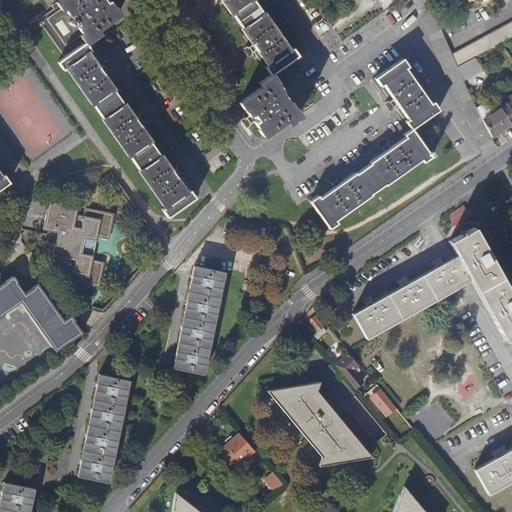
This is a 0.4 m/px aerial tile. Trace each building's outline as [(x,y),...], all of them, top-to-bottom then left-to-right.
[(54,8),(38,19),(65,56),(85,42),(98,32),(96,29),(119,12),(114,6),(113,6),(108,0),(58,0),(51,5),(54,8)] [(221,0),(232,14),(233,13),(243,28),(242,29),(268,66),(266,67),(271,76),(299,56),(293,48),(291,50),(264,13),(263,14),(253,0),(221,0)] [(427,0),(412,0),(453,91),(483,152),(494,146),(465,86),(427,0)] [(511,22),(452,55),(457,68),(474,58),(501,43),(511,37),(511,22)] [(65,56),(58,61),(63,69),(66,68),(92,104),(93,103),(103,118),(102,119),(127,156),(129,155),(139,169),(138,170),(163,206),(161,208),(166,216),(194,197),(188,189),(186,191),(160,154),(159,155),(149,141),(150,140),(124,103),(123,103),(113,89),(114,88),(88,51),(91,50),(85,42),(65,56)] [(457,68),(463,82),(483,71),(474,58),(457,68)] [(403,59),(375,78),(381,86),(383,85),(407,119),(405,121),(411,129),(438,110),(432,102),(430,104),(405,69),(408,67),(403,59)] [(262,87),(240,103),(244,110),(246,110),(258,127),(257,128),(263,135),(284,120),(287,124),(299,115),(295,109),(294,110),(289,102),(291,100),(283,88),(280,90),(275,83),(276,82),(271,76),(259,84),(262,87)] [(482,119),(492,138),(511,123),(511,112),(506,105),(492,115),(484,104),(476,108),(482,119)] [(317,195),(309,200),(329,228),(336,223),(335,220),(371,195),(370,194),(384,184),(384,185),(421,160),(423,163),(431,157),(411,129),(403,135),(405,137),(369,162),(370,164),(356,173),(355,172),(319,197),(317,195)] [(0,187),(9,181),(3,173),(1,175),(0,173),(0,187)] [(77,207),(48,200),(42,230),(58,233),(57,236),(63,238),(61,245),(48,242),(47,247),(44,246),(42,255),(50,257),(49,261),(57,263),(56,267),(64,269),(63,273),(71,274),(70,282),(98,288),(101,279),(97,278),(99,267),(101,267),(102,262),(92,260),(97,237),(106,239),(108,234),(105,234),(108,223),(112,224),(114,214),(84,208),(83,216),(75,215),(77,207)] [(352,313),(365,338),(463,283),(470,280),(504,340),(511,335),(511,294),(511,295),(491,259),(494,257),(489,247),(485,249),(473,227),(464,232),(463,229),(460,231),(461,234),(448,241),(456,255),(449,259),(442,263),(440,260),(434,263),(436,266),(407,283),(405,280),(399,283),(401,286),(372,302),(370,298),(364,302),(366,305),(352,313)] [(174,358),(172,368),(203,374),(225,272),(194,266),(186,302),(180,329),(174,358)] [(0,315),(19,302),(20,302),(22,304),(21,304),(53,349),(54,349),(55,350),(69,340),(70,341),(81,333),(70,315),(63,320),(37,284),(24,293),(12,277),(0,285),(0,315)] [(315,316),(309,321),(318,331),(312,336),(315,341),(326,331),(323,327),(323,326),(315,316)] [(357,366),(347,354),(335,365),(354,388),(364,380),(354,369),(357,366)] [(80,461),(77,476),(107,483),(129,381),(99,374),(97,383),(92,406),(86,435),(80,461)] [(312,383),(273,389),(275,397),(273,398),(324,460),(325,464),(363,457),(362,451),(365,449),(313,386),(312,383)] [(394,407),(380,391),(372,398),(385,414),(394,407)] [(254,450),(239,433),(219,451),(233,468),(254,450)] [(474,469),(487,494),(511,479),(511,448),(505,452),(503,448),(493,454),(495,457),(474,469)] [(281,483),(272,473),(264,479),(273,490),(281,483)] [(0,511),(28,511),(34,488),(3,482),(2,489),(0,496),(0,511)] [(423,511),(418,505),(407,492),(401,497),(399,496),(392,511),(423,511)] [(173,499),(170,511),(199,511),(182,498),(180,500),(173,499)]
